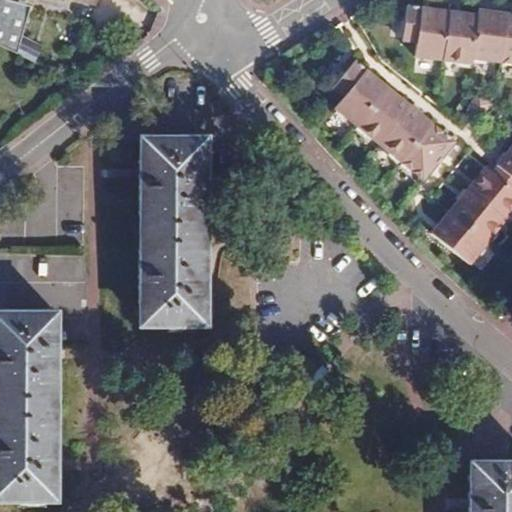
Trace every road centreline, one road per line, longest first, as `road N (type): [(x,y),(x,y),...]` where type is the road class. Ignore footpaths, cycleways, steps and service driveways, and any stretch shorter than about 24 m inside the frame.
road 1 (residential): [(222,35),(241,92),(436,296),(511,361)]
road 2 (unclassified): [(199,14),(0,175)]
